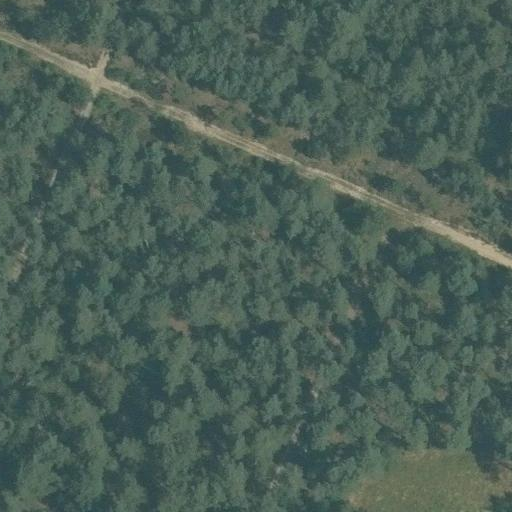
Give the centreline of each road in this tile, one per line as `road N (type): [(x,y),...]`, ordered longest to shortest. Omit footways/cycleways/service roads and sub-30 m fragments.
road 1 (track): [(97,79),(511,258)]
road 2 (track): [(398,212),(243,511)]
road 3 (track): [(97,79),(0,301)]
